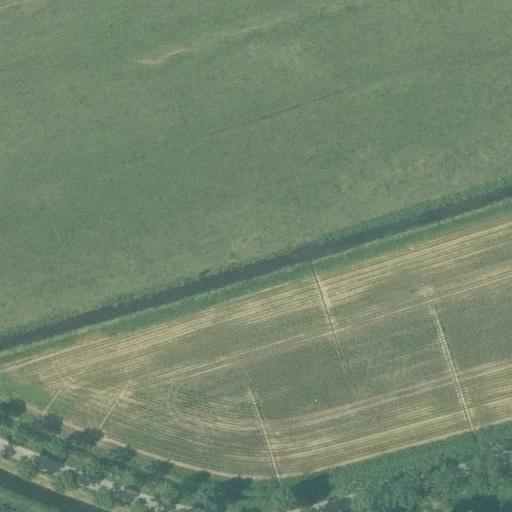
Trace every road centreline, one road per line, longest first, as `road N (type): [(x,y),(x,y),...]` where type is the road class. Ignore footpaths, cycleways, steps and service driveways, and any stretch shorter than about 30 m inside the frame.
road 1 (unclassified): [(293,511),(511,458)]
road 2 (unclassified): [(0,441),(181,511)]
